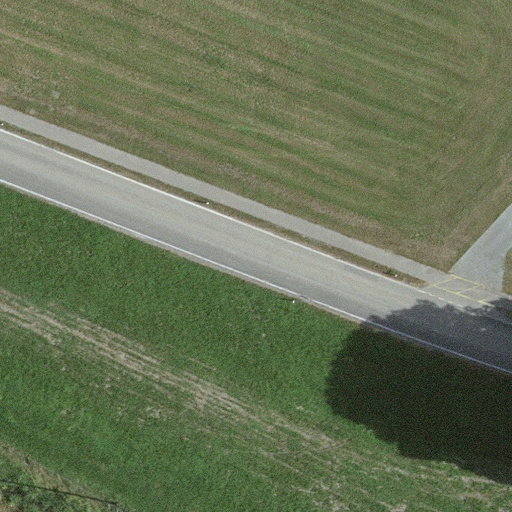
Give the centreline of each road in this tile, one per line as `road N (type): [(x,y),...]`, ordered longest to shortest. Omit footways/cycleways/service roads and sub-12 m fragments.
road 1 (tertiary): [(511,354),(0,160)]
road 2 (unknown): [(425,324),(511,223)]
